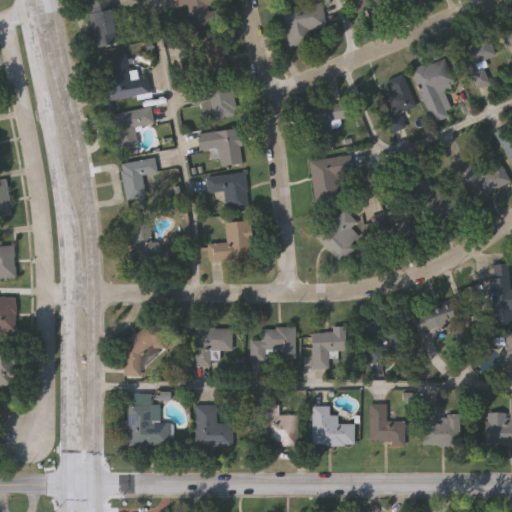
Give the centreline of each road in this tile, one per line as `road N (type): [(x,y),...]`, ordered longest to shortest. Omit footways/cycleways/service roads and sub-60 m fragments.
road 1 (secondary): [(95,486),(91,225),(53,9)]
road 2 (residential): [(511,226),(467,258),(386,287),(291,297),(69,297)]
road 3 (residential): [(32,442),(45,411),(40,196),(6,22)]
road 4 (tertiary): [(511,486),(95,486)]
road 5 (residential): [(291,297),(284,199),(250,0)]
road 6 (residential): [(497,0),(270,100)]
road 7 (secondary): [(27,14),(68,241)]
